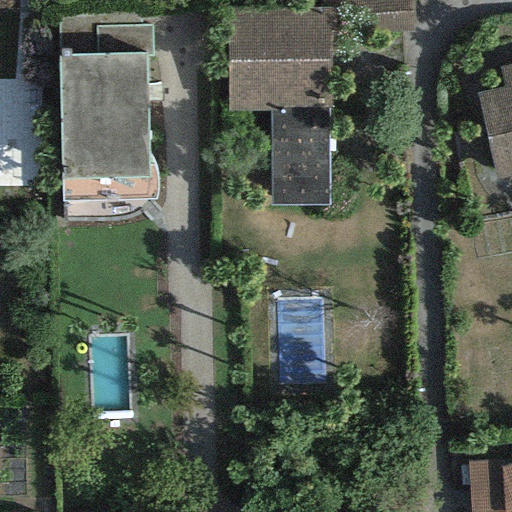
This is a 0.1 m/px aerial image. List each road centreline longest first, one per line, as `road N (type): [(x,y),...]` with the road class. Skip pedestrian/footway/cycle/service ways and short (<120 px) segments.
road 1 (residential): [(511,6),(454,28),(427,66),(427,511)]
road 2 (residential): [(196,511),(183,64)]
